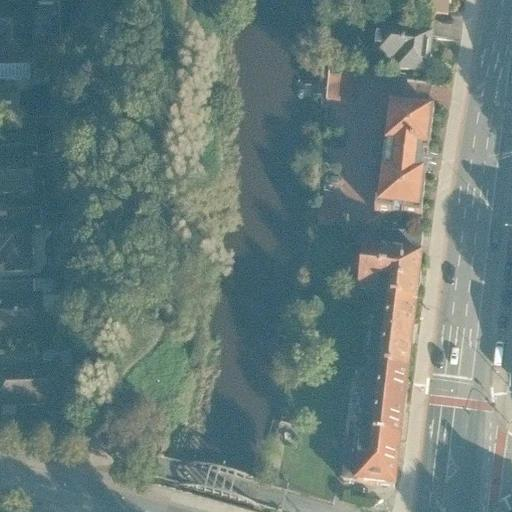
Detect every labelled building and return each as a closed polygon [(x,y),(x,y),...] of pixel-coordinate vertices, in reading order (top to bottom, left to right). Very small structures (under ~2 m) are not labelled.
[(450,21),(451,0),(404,0),(403,16),(450,21)] [(32,5),(0,5),(0,65),(32,66),(32,5)] [(430,81),(435,36),(378,30),(375,64),(398,66),(397,77),(430,81)] [(355,110),(359,78),(332,75),(329,108),(355,110)] [(422,230),(435,124),(393,119),(388,157),(379,156),(376,175),(386,177),(380,225),(422,230)] [(65,138),(37,139),(37,156),(65,155),(65,138)] [(32,153),(0,153),(0,195),(33,195),(32,153)] [(12,211),(12,220),(31,220),(31,228),(41,228),(40,210),(12,211)] [(320,216),(319,231),(343,233),(344,218),(320,216)] [(12,220),(0,220),(0,272),(33,272),(31,228),(31,220),(12,220)] [(423,260),(364,253),(359,300),(378,302),(418,307),(423,260)] [(33,282),(33,294),(41,294),(42,296),(59,296),(59,282),(33,282)] [(33,294),(0,295),(0,337),(42,336),(42,296),(41,294),(33,294)] [(410,375),(418,307),(378,302),(370,371),(410,375)] [(43,353),(43,365),(61,364),(61,368),(71,368),(71,352),(43,353)] [(43,365),(0,366),(0,409),(62,407),(61,368),(61,364),(43,365)] [(410,375),(370,371),(362,439),(402,443),(410,375)] [(402,443),(362,439),(359,467),(346,465),(342,491),(396,497),(402,443)]
